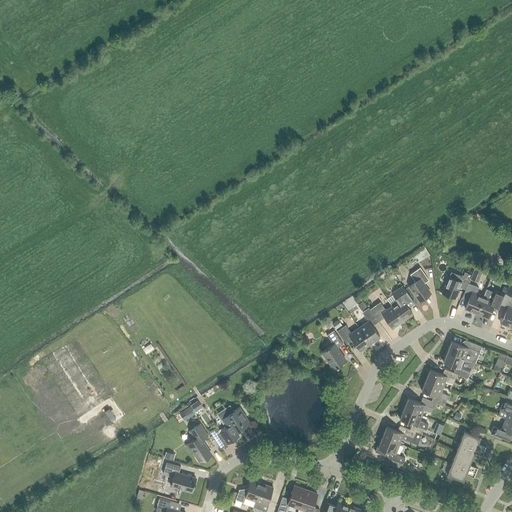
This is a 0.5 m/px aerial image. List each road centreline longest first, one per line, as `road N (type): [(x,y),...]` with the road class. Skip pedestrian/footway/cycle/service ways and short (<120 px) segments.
road 1 (residential): [(331,470),(384,356),(443,323),(511,346)]
road 2 (residential): [(331,470),(252,457),(228,465),(206,511)]
